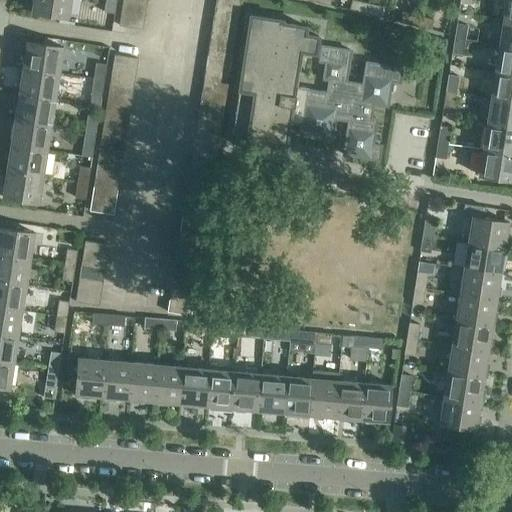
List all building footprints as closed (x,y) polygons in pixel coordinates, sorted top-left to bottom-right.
[(71,0),(33,0),(32,10),(32,11),(68,17),(71,0)] [(116,0),(106,0),(104,12),(115,14),(116,0)] [(228,0),(216,0),(215,9),(238,13),(240,2),(228,0)] [(351,0),(350,10),(365,14),(368,3),(354,0),(351,0)] [(511,0),(505,0),(503,20),(511,21),(511,0)] [(123,1),(121,13),(145,17),(147,5),(123,1)] [(368,3),(365,14),(380,17),(383,7),(368,3)] [(215,9),(213,22),(236,26),(238,13),(215,9)] [(400,22),(417,26),(419,16),(403,12),(400,22)] [(145,17),(121,13),(119,25),(143,29),(145,17)] [(419,16),(417,26),(431,30),(433,19),(419,16)] [(511,21),(503,20),(499,46),(511,48),(511,21)] [(213,22),(211,33),(235,37),(236,26),(213,22)] [(457,23),(454,39),(465,40),(467,25),(457,23)] [(211,33),(209,45),(233,49),(235,37),(211,33)] [(465,40),(454,39),(452,55),(462,56),(465,40)] [(27,43),(23,67),(59,73),(63,47),(27,41),(27,43)] [(209,45),(207,56),(231,60),(233,49),(209,45)] [(287,133),(331,140),(335,113),(349,115),(343,154),(379,160),(381,145),(373,144),(377,118),(371,118),(373,104),(387,106),(391,81),(400,82),(402,67),(366,62),(363,84),(346,81),(351,50),(322,46),(319,61),(326,62),(323,79),(329,80),(327,92),(307,89),(302,118),(290,116),(287,133)] [(511,48),(499,46),(495,71),(511,74),(511,48)] [(115,55),(112,68),(136,71),(138,59),(115,55)] [(207,56),(206,68),(229,72),(231,60),(207,56)] [(96,63),(94,79),(104,81),(107,65),(96,63)] [(23,67),(19,93),(55,98),(59,73),(23,67)] [(112,68),(111,79),(134,82),(136,71),(112,68)] [(206,68),(204,79),(227,83),(229,72),(206,68)] [(511,74),(495,71),(491,97),(511,100),(511,74)] [(448,74),(446,90),(456,92),(459,76),(448,74)] [(104,81),(94,79),(91,94),(102,96),(104,81)] [(111,79),(109,91),(133,94),(134,82),(111,79)] [(204,79),(202,91),(226,95),(227,83),(204,79)] [(456,92),(446,90),(443,106),(454,107),(456,92)] [(109,91),(107,103),(131,106),(133,94),(109,91)] [(202,91),(200,103),(224,107),(226,95),(202,91)] [(19,93),(15,118),(51,124),(55,98),(19,93)] [(511,100),(491,97),(487,123),(511,126),(511,100)] [(107,103),(105,116),(129,120),(131,106),(107,103)] [(200,103),(198,114),(222,118),(224,107),(200,103)] [(88,114),(85,130),(96,132),(98,116),(88,114)] [(198,114),(196,126),(220,130),(222,118),(198,114)] [(105,116),(103,128),(127,131),(129,120),(105,116)] [(15,118),(11,144),(47,149),(51,124),(15,118)] [(511,126),(487,123),(483,148),(511,152),(511,126)] [(196,126),(195,138),(218,141),(220,130),(196,126)] [(440,126),(437,142),(448,144),(451,127),(440,126)] [(103,128),(101,140),(125,143),(127,131),(103,128)] [(96,132),(85,130),(83,145),(94,147),(96,132)] [(195,138),(193,150),(216,153),(218,141),(195,138)] [(101,140),(99,152),(123,155),(125,143),(101,140)] [(448,144),(437,142),(435,157),(446,159),(448,144)] [(11,144),(7,169),(43,175),(47,149),(11,144)] [(511,152),(483,148),(478,175),(511,180),(511,152)] [(193,150),(191,162),(214,165),(216,153),(193,150)] [(99,152),(97,164),(121,167),(123,155),(99,152)] [(191,162),(189,174),(213,177),(214,165),(191,162)] [(97,164),(95,175),(119,179),(121,167),(97,164)] [(80,166),(77,182),(88,183),(90,168),(80,166)] [(43,175),(7,169),(3,196),(2,197),(39,202),(43,175)] [(189,174),(187,185),(211,188),(213,177),(189,174)] [(95,175),(94,188),(117,191),(119,179),(95,175)] [(88,183),(77,182),(75,197),(85,199),(88,183)] [(187,185),(185,196),(209,200),(211,188),(187,185)] [(94,188),(92,200),(115,203),(117,191),(94,188)] [(185,196),(184,208),(207,211),(209,200),(185,196)] [(115,203),(92,200),(90,210),(114,214),(115,203)] [(184,208),(182,220),(205,224),(207,211),(184,208)] [(472,216),(468,243),(504,249),(508,222),(472,216)] [(182,220),(180,232),(203,236),(205,224),(182,220)] [(425,220),(423,235),(433,237),(436,221),(425,220)] [(0,253),(30,258),(33,236),(34,237),(34,233),(0,227),(0,253)] [(180,232),(178,243),(202,247),(203,236),(180,232)] [(433,237),(423,235),(420,251),(431,253),(433,237)] [(85,241),(83,254),(107,258),(109,244),(85,241)] [(178,243),(176,255),(200,259),(202,247),(178,243)] [(468,243),(463,268),(500,274),(504,249),(468,243)] [(67,249),(65,264),(75,266),(77,250),(67,249)] [(0,253),(0,279),(26,284),(30,258),(0,253)] [(83,254),(81,266),(105,270),(107,258),(83,254)] [(176,255),(174,267),(198,271),(200,259),(176,255)] [(75,266),(65,264),(62,280),(73,282),(75,266)] [(81,266),(79,278),(103,282),(105,270),(81,266)] [(174,267),(173,278),(196,282),(198,271),(174,267)] [(463,268),(459,294),(496,300),(500,274),(463,268)] [(417,271),(415,287),(425,288),(428,273),(417,271)] [(79,278),(77,291),(101,294),(103,282),(79,278)] [(173,278),(171,290),(194,294),(196,282),(173,278)] [(0,279),(0,305),(22,309),(26,284),(0,279)] [(425,288),(415,287),(412,302),(423,304),(425,288)] [(171,290),(169,301),(192,305),(194,294),(171,290)] [(101,294),(77,291),(76,301),(99,305),(101,294)] [(459,294),(455,319),(492,325),(496,300),(459,294)] [(59,300),(56,315),(67,317),(69,301),(59,300)] [(192,305),(169,301),(167,312),(191,315),(192,305)] [(0,305),(0,331),(18,335),(22,309),(0,305)] [(92,323),(108,325),(109,314),(93,313),(92,323)] [(109,314),(108,325),(124,326),(125,316),(109,314)] [(67,317),(56,315),(54,331),(64,333),(67,317)] [(144,328),(160,329),(161,319),(145,317),(144,328)] [(161,319),(160,329),(176,331),(177,320),(161,319)] [(455,319),(451,345),(488,351),(492,325),(455,319)] [(196,332),(212,334),(213,323),(197,322),(196,332)] [(409,322),(407,338),(417,340),(420,324),(409,322)] [(213,323),(212,334),(227,335),(228,325),(213,323)] [(248,337),(263,338),(264,328),(249,327),(248,337)] [(264,328),(263,338),(279,340),(280,329),(264,328)] [(0,331),(0,357),(14,360),(18,335),(0,331)] [(300,342),(315,343),(316,332),(300,331),(300,342)] [(316,332),(315,343),(331,344),(332,334),(316,332)] [(351,346),(367,348),(368,337),(352,336),(351,346)] [(368,337),(367,348),(383,349),(384,338),(368,337)] [(417,340),(407,338),(404,354),(415,355),(417,340)] [(451,345),(447,371),(484,376),(488,351),(451,345)] [(51,351),(48,367),(59,369),(61,353),(51,351)] [(14,360),(0,357),(0,386),(10,388),(10,384),(14,360)] [(76,394),(102,396),(105,360),(80,358),(80,357),(79,357),(75,394),(76,394)] [(102,396),(128,398),(131,362),(105,360),(102,396)] [(128,398),(154,401),(157,364),(131,362),(128,398)] [(154,401),(180,403),(183,367),(157,364),(154,401)] [(231,407),(234,371),(235,367),(209,365),(209,369),(206,405),(217,406),(217,411),(230,412),(230,407),(231,407)] [(59,369),(48,367),(44,397),(54,399),(59,369)] [(180,403),(206,405),(209,369),(183,367),(180,403)] [(231,407),(257,410),(260,373),(234,371),(231,407)] [(447,371),(443,396),(480,402),(484,376),(447,371)] [(257,410),(283,412),(286,375),(260,373),(257,410)] [(401,374),(399,390),(409,392),(412,375),(401,374)] [(283,412),(309,414),(312,378),(286,375),(283,412)] [(309,414),(335,416),(338,380),(312,378),(309,414)] [(335,416),(361,419),(364,382),(338,380),(335,416)] [(364,382),(361,419),(386,421),(387,421),(391,384),(389,384),(364,382)] [(409,392),(399,390),(396,405),(407,407),(409,392)] [(480,402),(443,396),(443,399),(436,398),(432,422),(476,429),(480,402)]
